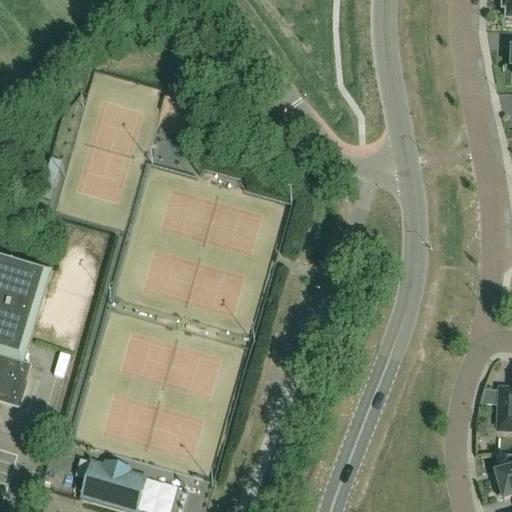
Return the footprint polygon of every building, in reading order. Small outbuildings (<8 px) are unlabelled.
[(435,144),(435,127),(422,126),(421,143),(435,144)] [(81,198),(85,169),(74,167),(71,197),(81,198)] [(127,174),(115,211),(131,216),(142,179),(127,174)] [(23,365),(51,273),(0,257),(0,403),(19,409),(32,368),(23,365)] [(511,392),(500,392),(498,433),(511,433),(511,392)] [(112,511),(137,511),(147,479),(131,475),(132,472),(105,464),(104,467),(92,463),(81,503),(112,511)] [(511,471),(496,476),(499,484),(494,485),(499,500),(503,499),(504,502),(511,499),(511,471)] [(186,511),(206,511),(209,493),(190,490),(186,511)]
